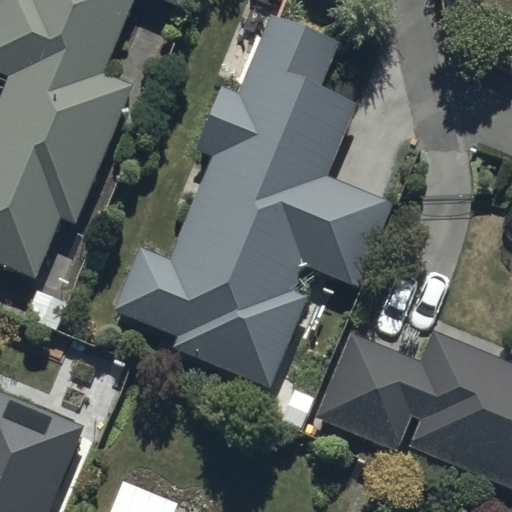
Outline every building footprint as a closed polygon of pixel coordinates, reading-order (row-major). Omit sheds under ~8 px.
[(0,0),(0,71),(6,74),(0,89),(0,260),(34,274),(60,212),(69,216),(128,75),(102,64),(129,0),(172,0),(183,4),(185,0),(0,0)] [(335,35),(262,8),(236,86),(216,78),(191,148),(203,152),(166,255),(136,244),(113,310),(170,330),(163,350),(267,388),(304,286),(292,282),(299,262),(353,282),(386,190),(327,169),(356,89),(320,76),(335,35)] [(511,330),(503,353),(428,322),(414,355),(349,328),(315,410),(396,443),(409,411),(422,416),(411,444),(511,485),(511,330)] [(0,511),(43,511),(82,422),(0,386),(0,511)] [(168,511),(175,497),(120,473),(104,511),(98,511),(97,511),(96,511),(168,511)]
